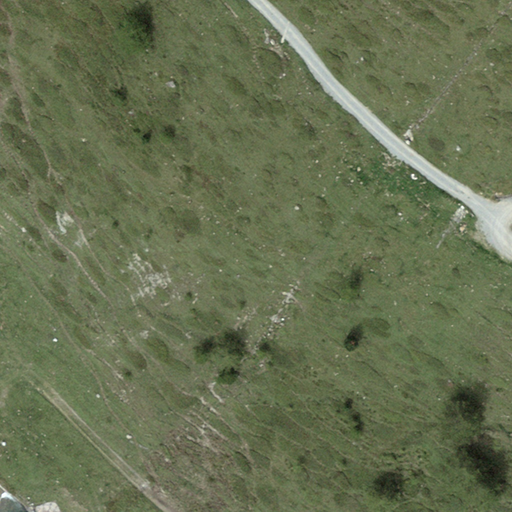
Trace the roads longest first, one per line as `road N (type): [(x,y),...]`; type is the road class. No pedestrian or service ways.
road 1 (track): [(511,247),(501,210),(400,152),(258,0)]
road 2 (track): [(41,385),(173,511)]
